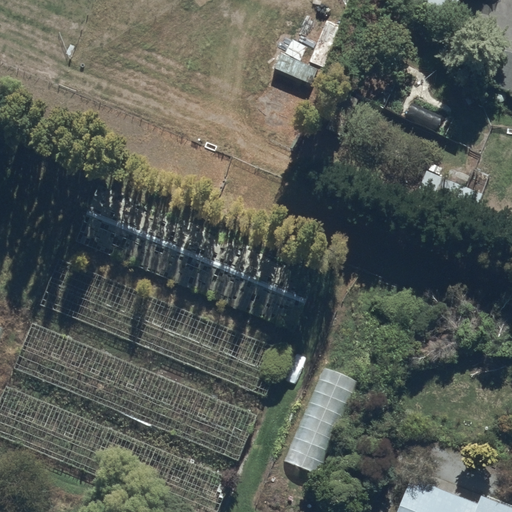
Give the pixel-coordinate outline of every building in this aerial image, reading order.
[(460,0),(415,0),(451,18),(460,0)] [(511,50),(493,45),(480,85),(511,95),(511,50)] [(420,87),(412,83),(397,113),(435,130),(441,117),(413,103),(420,87)] [(465,231),(480,191),(443,177),(428,217),(465,231)] [(323,366),(282,459),(318,475),(360,383),(323,366)] [(409,476),(394,511),(511,511),(511,504),(477,490),(472,502),(409,476)]
